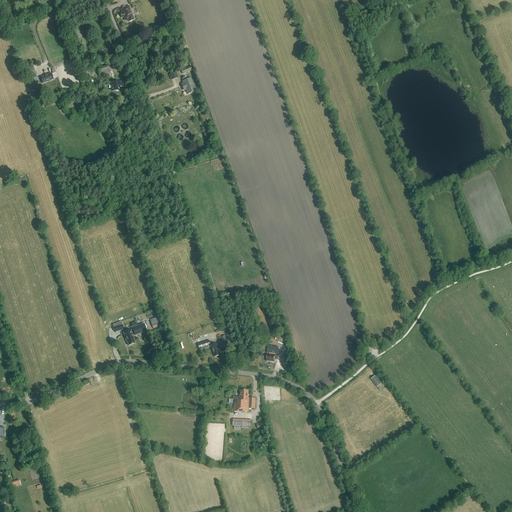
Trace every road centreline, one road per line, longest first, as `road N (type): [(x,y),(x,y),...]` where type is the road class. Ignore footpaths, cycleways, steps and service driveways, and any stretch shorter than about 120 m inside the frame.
road 1 (unclassified): [(356,511),(318,403),(273,377),(119,362),(29,402),(0,402)]
road 2 (track): [(237,373),(175,173),(115,17),(100,0)]
